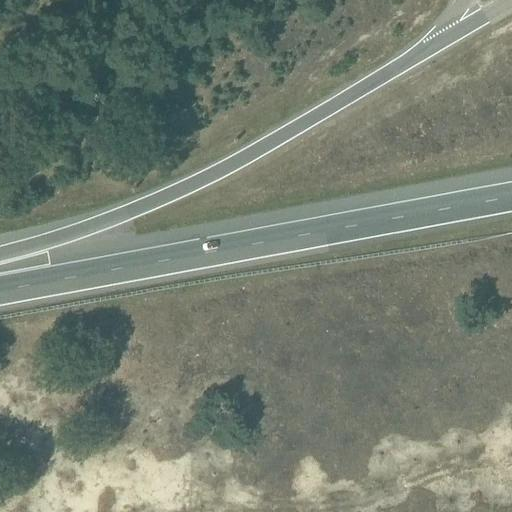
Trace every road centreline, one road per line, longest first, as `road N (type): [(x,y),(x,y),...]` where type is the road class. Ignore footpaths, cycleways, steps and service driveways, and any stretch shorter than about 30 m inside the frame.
road 1 (motorway): [(511,196),(0,291)]
road 2 (motorway): [(441,43),(152,201),(0,254)]
